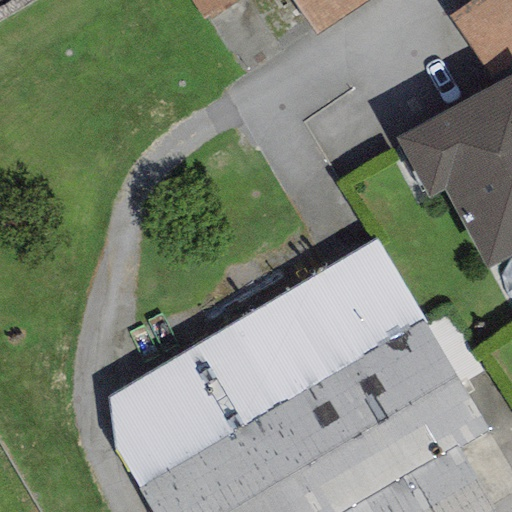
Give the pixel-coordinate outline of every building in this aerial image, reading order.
[(187,0),(203,23),(236,0),(187,0)] [(364,0),(290,0),(313,34),(364,0)] [(511,0),(472,0),(449,16),(491,77),(511,62),(511,0)] [(511,74),(395,138),(429,200),(446,190),(488,268),(511,254),(511,74)] [(490,429),(376,238),(110,395),(116,452),(151,511),(495,511),(497,511),(458,447),(490,429)]
